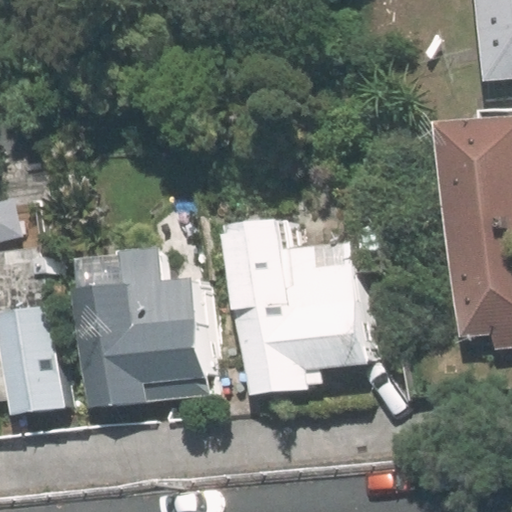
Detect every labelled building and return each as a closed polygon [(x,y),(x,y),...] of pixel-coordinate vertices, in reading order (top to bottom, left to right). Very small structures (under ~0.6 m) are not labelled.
[(511,0),(497,0),(505,84),(511,83),(511,0)] [(511,119),(457,124),(474,335),(507,332),(508,348),(511,348),(511,119)] [(54,213),(9,216),(12,264),(57,260),(54,213)] [(302,231),(245,237),(260,399),(322,393),(320,368),(385,362),(375,252),(305,258),(302,231)] [(181,258),(93,262),(101,410),(164,407),(164,387),(224,384),(219,296),(193,297),(192,281),(182,281),(181,258)] [(74,309),(15,313),(22,420),(82,416),(74,309)]
